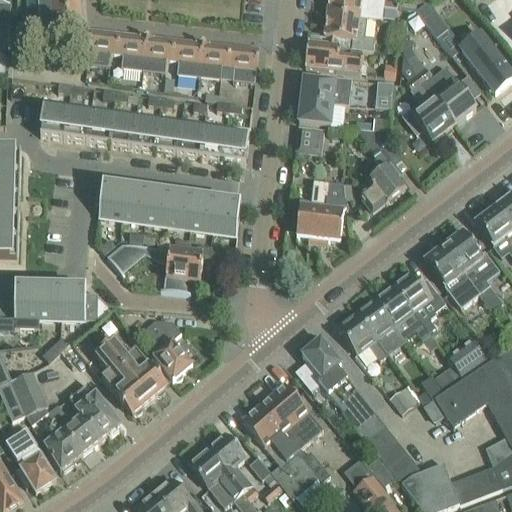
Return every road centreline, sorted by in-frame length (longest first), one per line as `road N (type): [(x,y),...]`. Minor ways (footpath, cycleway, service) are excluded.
road 1 (unclassified): [(281,342),(511,156)]
road 2 (unclassified): [(73,511),(281,342)]
road 3 (residential): [(285,45),(95,23),(93,0)]
road 4 (residential): [(265,196),(90,171)]
road 5 (residential): [(281,342),(257,313),(265,196)]
road 6 (residential): [(265,196),(285,45)]
